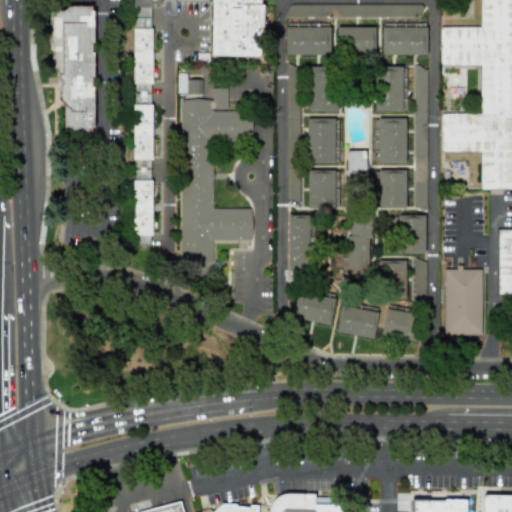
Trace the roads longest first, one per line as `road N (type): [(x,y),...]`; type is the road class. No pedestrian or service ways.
road 1 (residential): [(431,369),(431,0),(277,342)]
road 2 (primary): [(30,453),(89,458),(318,421),(511,424)]
road 3 (primary): [(30,453),(21,4)]
road 4 (residential): [(423,369),(331,368),(121,271),(27,275)]
road 5 (primary): [(511,395),(254,397)]
road 6 (primary): [(254,397),(61,430),(30,453)]
